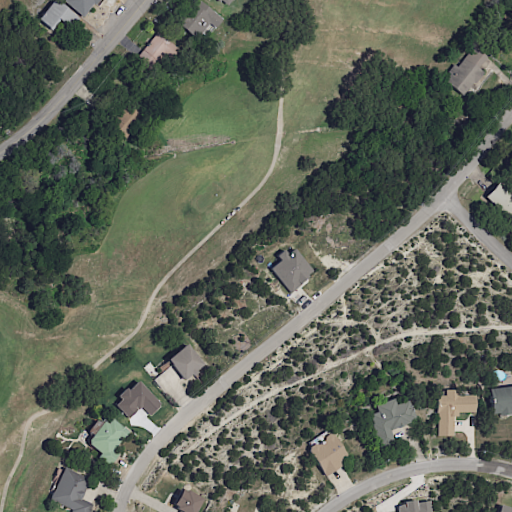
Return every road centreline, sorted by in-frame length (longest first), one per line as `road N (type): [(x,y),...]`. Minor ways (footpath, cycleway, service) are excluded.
road 1 (residential): [(511,95),(436,180),(156,419),(124,472),(115,511)]
road 2 (residential): [(511,471),(461,465),(401,476),(300,511)]
road 3 (residential): [(122,0),(0,150)]
